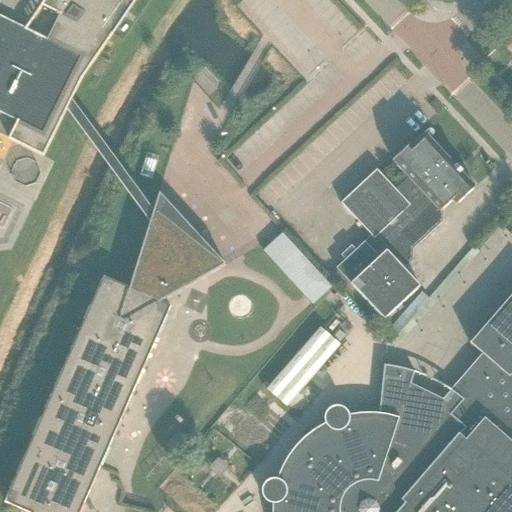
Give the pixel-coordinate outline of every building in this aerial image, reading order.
[(0,0),(0,131),(46,153),(66,110),(71,100),(82,76),(131,0),(43,0),(42,3),(35,0),(0,0)] [(66,110),(149,223),(153,211),(71,100),(66,110)] [(475,188),(427,137),(415,148),(411,144),(392,161),(408,178),(395,190),(376,170),(340,204),(370,235),(335,268),(384,321),(418,287),(401,270),(409,262),(409,245),(401,237),(430,208),(437,215),(452,201),(456,206),(475,188)] [(159,193),(153,211),(149,223),(129,288),(103,277),(4,503),(25,511),(80,511),(170,306),(162,302),(225,265),(224,264),(222,265),(155,211),(160,195),(159,193)] [(334,285),(283,232),(264,250),(315,303),(334,285)] [(261,490),(261,492),(261,496),(263,499),(264,501),(267,503),(269,504),(272,504),(272,509),(272,511),(511,511),(511,293),(469,344),(481,354),(442,400),(410,384),(414,372),(383,365),(379,414),(374,413),(361,414),(359,414),(348,415),(348,414),(347,412),(345,410),(344,409),(341,408),(340,407),(338,407),(336,407),(333,407),(331,408),(329,409),(326,411),(325,412),(324,416),(323,418),(323,422),(324,424),(313,430),(305,437),(295,447),(285,461),(282,467),(278,474),(276,479),(274,479),(272,479),(270,480),(266,481),(264,484),(262,487),(261,490)] [(322,326),(266,388),(286,407),(342,344),(322,326)]
